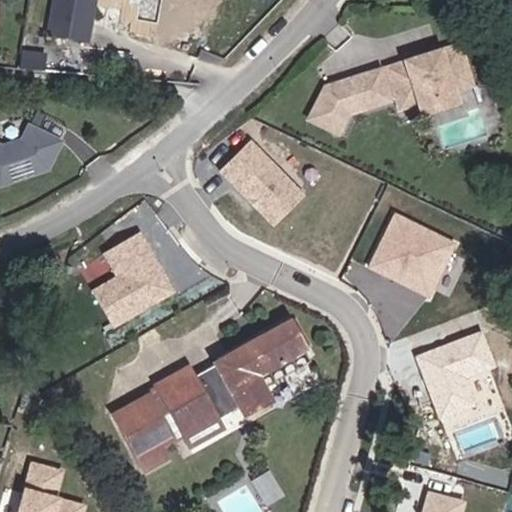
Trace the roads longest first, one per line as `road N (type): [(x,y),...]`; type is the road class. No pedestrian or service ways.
road 1 (residential): [(153,161),(193,225),(233,258),(328,293),(358,325),(368,359),(331,511)]
road 2 (unclassified): [(153,161),(322,0)]
road 3 (unclassified): [(0,250),(54,231),(153,161)]
